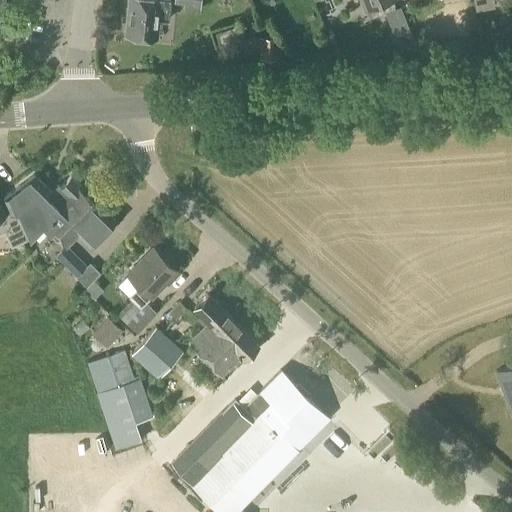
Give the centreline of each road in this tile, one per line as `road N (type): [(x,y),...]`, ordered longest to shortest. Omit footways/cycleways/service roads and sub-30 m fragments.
road 1 (unclassified): [(511,501),(145,175),(137,112)]
road 2 (tertiary): [(137,112),(511,84)]
road 3 (unknown): [(127,511),(136,482),(310,325)]
road 4 (unknown): [(386,392),(242,511)]
